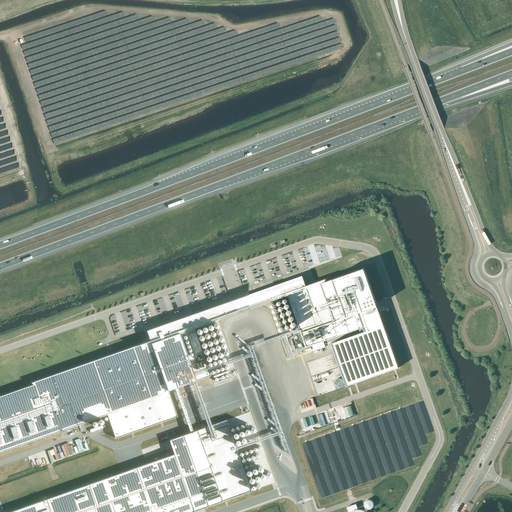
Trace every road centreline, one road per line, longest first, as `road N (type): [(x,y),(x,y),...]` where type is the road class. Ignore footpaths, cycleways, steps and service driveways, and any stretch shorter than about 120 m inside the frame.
road 1 (motorway): [(462,70),(0,245)]
road 2 (motorway): [(0,266),(440,101)]
road 3 (unknown): [(282,419),(258,396),(251,408),(238,356),(242,328),(255,326),(279,398)]
road 4 (unknown): [(419,373),(282,419)]
road 5 (secondary): [(491,252),(440,132)]
